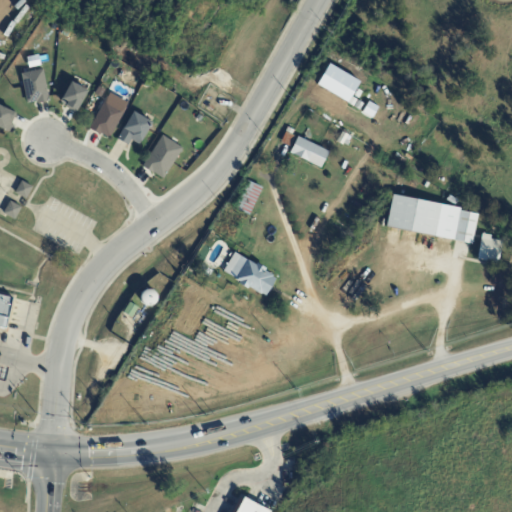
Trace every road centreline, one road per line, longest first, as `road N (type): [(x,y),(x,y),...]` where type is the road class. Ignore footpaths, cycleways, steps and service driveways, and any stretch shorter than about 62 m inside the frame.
road 1 (tertiary): [(56,452),(63,359),(80,307),(111,263),(229,157),(320,0)]
road 2 (secondary): [(0,445),(56,452),(205,441),(352,399)]
road 3 (residential): [(43,144),(126,185),(158,224)]
